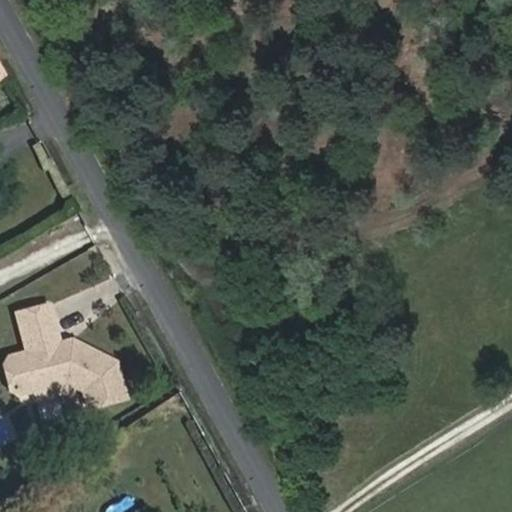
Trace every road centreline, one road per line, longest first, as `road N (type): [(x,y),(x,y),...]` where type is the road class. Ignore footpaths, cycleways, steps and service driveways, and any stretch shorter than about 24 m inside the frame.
road 1 (residential): [(3,0),(280,511)]
road 2 (track): [(340,511),(511,401)]
road 3 (unknown): [(119,215),(0,276)]
